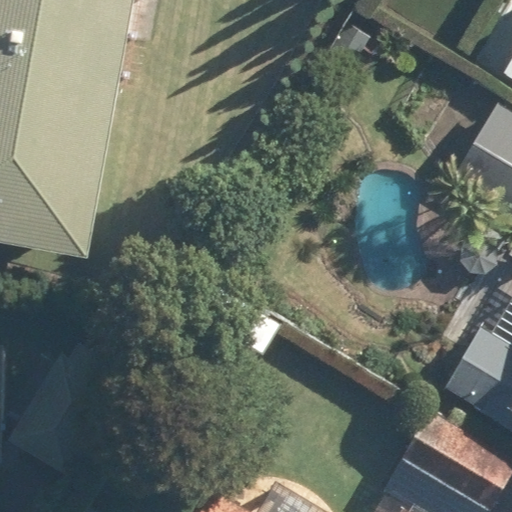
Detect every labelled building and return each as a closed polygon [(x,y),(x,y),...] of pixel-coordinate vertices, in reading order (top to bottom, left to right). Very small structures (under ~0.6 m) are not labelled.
[(0,0),(0,229),(96,247),(141,0),(0,0)] [(511,117),(492,105),(442,183),(511,227),(511,117)] [(511,421),(511,344),(508,351),(475,330),(438,388),(503,430),(509,420),(511,421)] [(120,386),(63,351),(11,435),(68,470),(120,386)] [(511,471),(511,466),(428,413),(411,439),(498,494),(511,471)] [(238,511),(212,495),(202,511),(238,511)]
